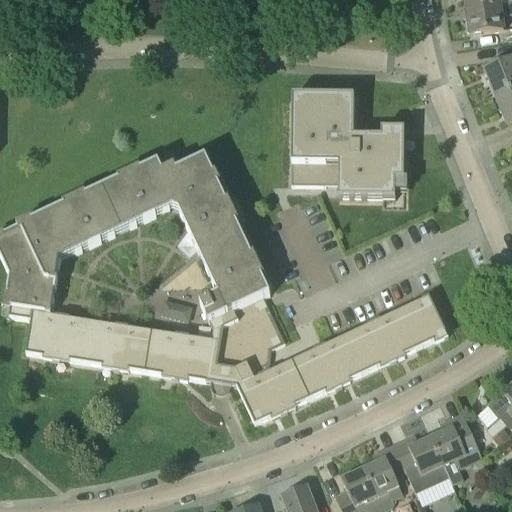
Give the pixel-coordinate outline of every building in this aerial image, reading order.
[(502,9),(502,8),(501,0),(464,0),(466,14),(502,9)] [(502,9),(466,14),(468,25),(466,25),(467,35),(469,35),(470,39),(506,34),(504,19),(511,17),(511,7),(502,8),(502,9)] [(495,101),(511,93),(511,62),(502,67),(484,74),(495,101)] [(511,93),(495,101),(506,128),(511,124),(511,93)] [(381,141),(375,141),(367,141),(367,137),(354,137),(354,101),(292,101),(291,190),(326,191),(326,176),(339,176),(338,203),(395,203),(396,184),(404,184),(404,134),(381,134),(381,141)] [(230,214),(205,162),(165,181),(158,168),(140,176),(143,181),(122,191),(119,186),(86,201),(88,206),(67,216),(65,211),(32,227),(34,232),(25,236),(22,230),(23,229),(23,228),(17,231),(18,233),(4,240),(7,245),(0,247),(0,260),(10,281),(7,299),(12,300),(9,322),(31,325),(26,358),(44,361),(44,356),(57,358),(63,320),(50,318),(59,265),(172,212),(178,213),(189,236),(177,250),(189,260),(199,256),(219,299),(200,308),(213,335),(212,345),(209,363),(280,338),(267,311),(265,312),(261,304),(270,300),(258,275),(261,274),(258,267),(255,268),(233,221),(235,219),(232,213),(230,214)] [(401,313),(420,352),(435,345),(432,340),(445,334),(429,300),(401,313)] [(193,309),(163,301),(159,317),(188,325),(193,309)] [(403,360),(420,352),(401,313),(374,326),(390,360),(401,355),(403,360)] [(86,368),(92,325),(63,320),(57,358),(69,360),(69,365),(86,368)] [(116,367),(122,330),(92,325),(86,368),(103,370),(104,365),(116,367)] [(378,365),(390,360),(374,326),(347,339),(365,378),(380,370),(378,365)] [(145,377),(152,335),(122,330),(116,367),(129,369),(128,374),(145,377)] [(176,376),(182,340),(152,335),(145,377),(163,380),(163,374),(176,376)] [(280,411),(264,377),(262,373),(269,369),(271,355),(285,348),(280,338),(209,363),(205,387),(211,387),(210,391),(210,392),(210,393),(211,394),(211,396),(212,397),(213,398),(214,400),(222,389),(237,391),(255,429),(271,422),(269,417),(280,411)] [(349,385),(365,378),(347,339),(319,351),(335,385),(347,380),(349,385)] [(212,345),(182,340),(176,376),(188,378),(188,384),(205,387),(209,363),(212,345)] [(324,391),(335,385),(319,351),(292,364),(310,403),(326,396),(324,391)] [(294,411),(310,403),(292,364),(264,377),(280,411),(292,406),(294,411)] [(511,426),(511,390),(503,398),(487,410),(497,422),(499,421),(504,417),(511,426)] [(444,471),(453,490),(464,485),(459,474),(483,464),(462,419),(440,429),(443,437),(431,442),(444,471)] [(511,441),(503,432),(491,442),(499,451),(511,441)] [(444,471),(431,442),(418,448),(415,441),(394,451),(407,479),(418,474),(422,481),(444,471)] [(396,484),(407,479),(394,451),(372,461),(376,468),(362,474),(379,511),(392,511),(394,510),(394,508),(393,505),(403,500),(396,484)] [(379,511),(362,474),(341,484),(347,497),(335,502),(339,511),(379,511)] [(314,511),(307,491),(281,501),(285,511),(314,511)]
